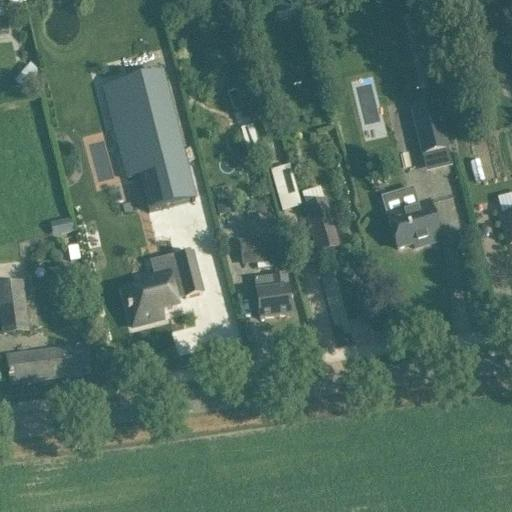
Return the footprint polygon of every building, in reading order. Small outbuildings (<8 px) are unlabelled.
[(416,15),(403,19),(411,54),(425,50),(416,15)] [(425,53),(412,57),(414,69),(418,68),(423,91),(433,88),(425,53)] [(195,203),(162,75),(103,90),(115,137),(127,134),(139,179),(148,215),(195,203)] [(273,142),(262,99),(253,101),(264,144),(273,142)] [(422,157),(450,151),(438,101),(410,108),(422,157)] [(252,157),(263,154),(255,126),(244,129),(252,157)] [(292,165),(272,170),(284,213),(304,208),(292,165)] [(267,184),(261,184),(264,198),(270,197),(267,184)] [(225,202),(216,204),(218,216),(228,214),(225,202)] [(319,254),(338,248),(325,202),(305,208),(319,254)] [(404,211),(387,217),(392,232),(397,251),(413,247),(414,250),(440,242),(434,223),(429,204),(404,211)] [(511,214),(502,218),(509,247),(511,246),(511,214)] [(52,239),(73,235),(70,222),(49,226),(52,239)] [(241,268),(280,264),(278,239),(239,243),(241,268)] [(142,282),(144,290),(123,296),(132,330),(153,324),(151,316),(176,309),(173,296),(182,294),(184,300),(202,295),(190,254),(175,258),(179,272),(142,282)] [(73,289),(79,271),(60,265),(55,284),(73,289)] [(259,321),(291,317),(286,277),(268,279),(270,293),(256,295),(259,321)] [(28,333),(25,313),(22,285),(0,287),(0,310),(3,336),(28,333)] [(10,387),(90,376),(86,349),(6,360),(10,387)]
